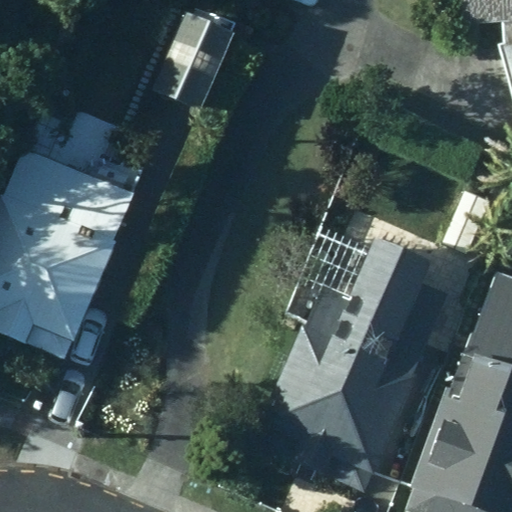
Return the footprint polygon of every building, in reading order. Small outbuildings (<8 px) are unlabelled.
[(511,0),(458,0),(460,30),(511,27),(511,0)] [(227,42),(181,19),(147,100),(195,120),(227,42)] [(511,28),(494,30),(511,116),(511,28)] [(0,205),(0,342),(61,371),(112,256),(108,255),(141,177),(101,158),(109,142),(41,111),(0,205)] [(489,207),(462,196),(439,248),(466,260),(489,207)] [(359,277),(331,265),(248,454),(361,504),(444,313),(416,300),(429,271),(373,246),(359,277)] [(511,511),(511,281),(492,274),(404,511),(511,511)]
